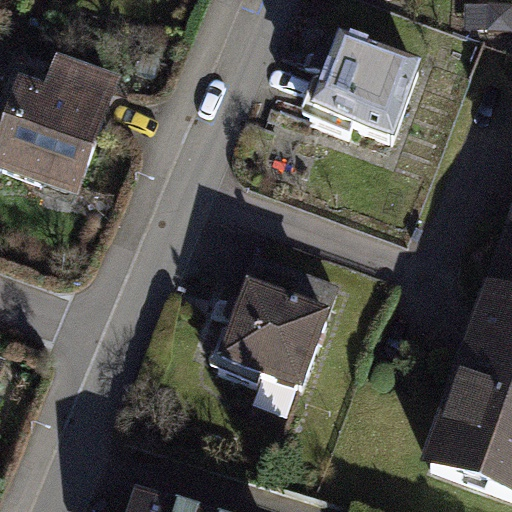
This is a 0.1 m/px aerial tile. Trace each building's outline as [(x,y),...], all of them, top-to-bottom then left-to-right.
[(420,75),(339,47),(310,130),(353,144),(356,136),(394,149),(420,75)] [(76,201),(115,93),(58,73),(44,110),(18,101),(7,130),(17,134),(2,175),(76,201)] [(511,254),(493,305),(511,312),(511,254)] [(248,297),(324,325),(335,294),(260,266),(248,297)] [(324,325),(248,297),(219,377),(258,392),(262,382),(303,397),(329,327),(324,325)] [(511,502),(511,312),(493,305),(431,473),(511,502)]
